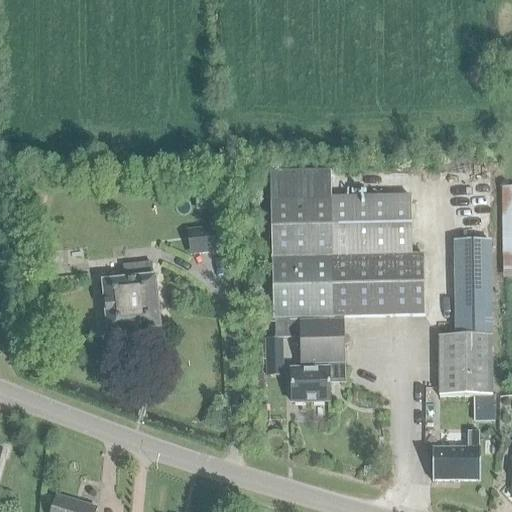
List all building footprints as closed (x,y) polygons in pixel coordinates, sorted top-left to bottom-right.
[(274,320),(275,340),(300,339),(302,374),(290,375),(292,406),(331,405),(330,374),(343,373),(342,349),(346,348),(348,346),(348,342),(345,339),(342,339),(341,318),(426,315),(424,258),(409,259),(407,197),(327,201),(326,174),(265,177),(271,321),(274,320)] [(185,232),(189,258),(228,252),(224,226),(185,232)] [(438,399),(492,398),(489,240),(453,241),(456,339),(437,340),(438,399)] [(100,283),(106,339),(158,333),(152,278),(151,278),(149,265),(121,267),(123,281),(100,283)] [(279,340),(265,340),(265,360),(279,360),(279,340)] [(472,460),(433,461),(433,493),(481,492),(481,460),(480,460),(479,443),(471,443),(472,460)] [(51,511),(95,511),(96,510),(56,498),(51,511)]
